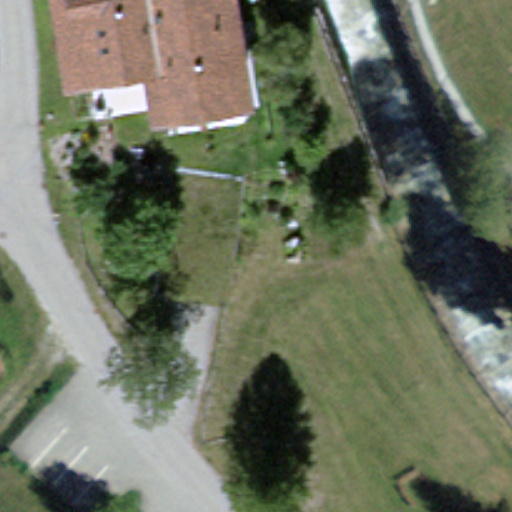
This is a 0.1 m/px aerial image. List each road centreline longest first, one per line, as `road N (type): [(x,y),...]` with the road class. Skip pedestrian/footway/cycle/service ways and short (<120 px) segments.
road 1 (residential): [(223,511),(201,494),(71,308),(7,154)]
road 2 (residential): [(7,154),(6,0)]
